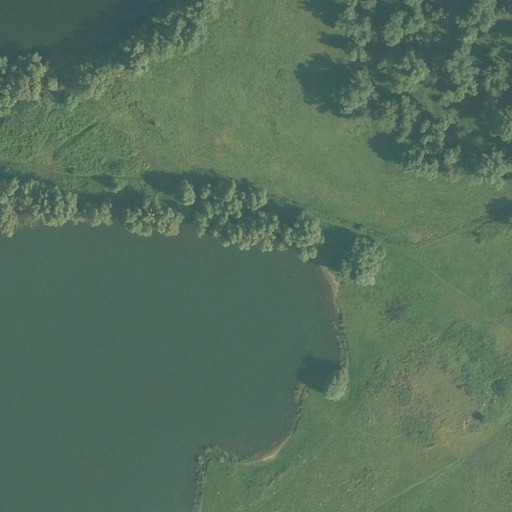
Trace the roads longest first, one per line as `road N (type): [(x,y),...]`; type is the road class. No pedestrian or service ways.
road 1 (motorway): [(511,92),(271,284),(0,483)]
road 2 (motorway): [(0,509),(285,301),(511,121)]
